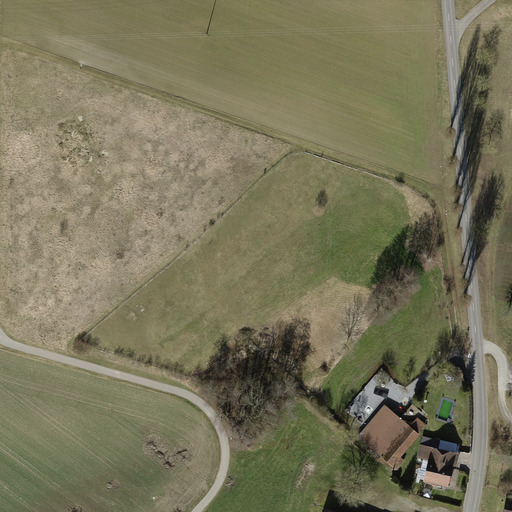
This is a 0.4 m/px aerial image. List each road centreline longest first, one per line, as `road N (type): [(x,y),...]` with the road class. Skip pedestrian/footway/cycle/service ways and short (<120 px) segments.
road 1 (tertiary): [(449,0),(481,390),(472,511)]
road 2 (track): [(0,333),(10,344),(198,399),(220,425),(227,460),(218,488),(197,511)]
